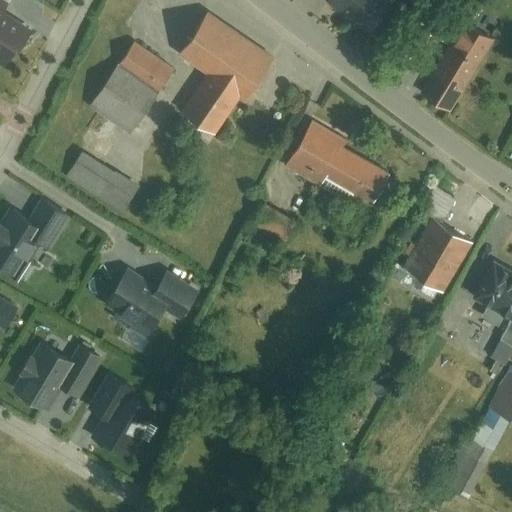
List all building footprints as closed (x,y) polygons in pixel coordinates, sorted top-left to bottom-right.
[(0,0),(0,62),(5,65),(25,29),(0,15),(0,4),(2,0),(0,0)] [(347,0),(365,13),(374,0),(347,0)] [(262,57),(191,6),(190,6),(170,33),(209,60),(179,100),(213,125),(262,57)] [(479,35),(457,21),(418,83),(440,97),(479,35)] [(141,33),(99,91),(136,118),(178,61),(141,33)] [(306,113),(279,157),(321,183),(328,172),(367,196),(385,167),(346,144),(349,139),(306,113)] [(74,146),(58,171),(113,206),(129,181),(74,146)] [(304,219),(273,199),(259,221),(290,241),(304,219)] [(48,224),(15,202),(0,224),(0,267),(13,276),(48,224)] [(470,239),(432,219),(406,267),(444,287),(470,239)] [(511,265),(494,255),(473,292),(511,314),(511,265)] [(202,289),(161,264),(149,284),(121,268),(100,304),(128,321),(125,326),(147,339),(166,305),(186,317),(202,289)] [(73,385),(96,348),(71,333),(61,349),(36,334),(5,383),(36,402),(54,373),(73,385)] [(135,370),(108,355),(86,393),(108,406),(88,440),(130,464),(160,412),(123,391),(135,370)] [(511,371),(493,406),(511,416),(511,371)] [(490,451),(461,436),(440,476),(469,491),(490,451)]
